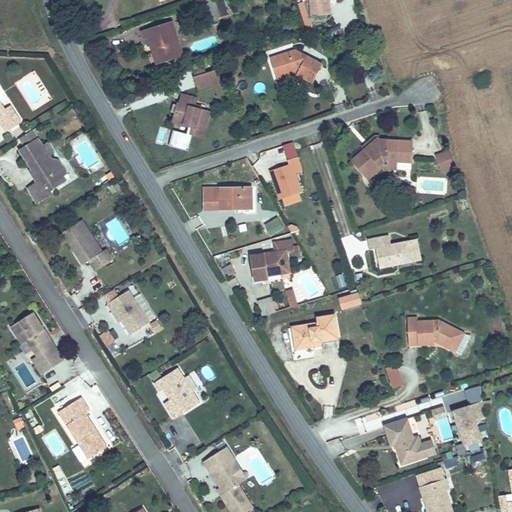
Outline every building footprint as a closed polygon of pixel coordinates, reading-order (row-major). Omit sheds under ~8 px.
[(208,1),(194,5),(202,28),(216,24),(209,0),(208,1)] [(167,21),(140,29),(142,36),(145,36),(148,45),(150,44),(156,58),(168,54),(170,58),(178,55),(167,21)] [(271,59),(276,74),(292,69),(298,71),(296,77),(316,87),(325,67),(295,51),(289,53),(292,59),(282,62),(279,56),(271,59)] [(289,53),(279,56),(282,62),(292,59),(289,53)] [(292,69),(276,74),(279,82),(296,77),(298,71),(292,69)] [(220,74),(197,80),(202,94),(224,87),(220,74)] [(183,118),(176,115),(174,123),(194,129),(192,136),(204,140),(210,115),(197,111),(199,102),(184,98),(182,108),(185,109),(183,118)] [(0,123),(7,134),(22,123),(11,107),(6,111),(0,102),(0,123)] [(178,107),(176,115),(183,118),(185,109),(182,108),(178,107)] [(29,129),(18,136),(23,143),(34,136),(29,129)] [(34,136),(23,143),(18,146),(31,165),(34,163),(41,173),(33,178),(26,183),(34,195),(41,191),(45,197),(53,192),(52,190),(46,181),(53,176),(56,180),(60,177),(68,171),(48,141),(44,144),(36,134),(34,136)] [(402,158),(416,159),(417,143),(376,141),(353,162),(367,179),(383,164),(402,164),(402,158)] [(442,173),(456,167),(449,150),(435,155),(442,173)] [(296,172),(302,171),(299,159),(270,167),(281,207),(304,201),(296,172)] [(34,163),(31,165),(26,168),(33,178),(41,173),(34,163)] [(64,182),(60,177),(56,180),(53,176),(46,181),(52,190),(64,182)] [(250,182),(202,185),(203,207),(236,205),(237,203),(251,202),(250,182)] [(41,191),(34,195),(39,202),(45,197),(41,191)] [(279,218),(264,223),(268,236),(284,231),(279,218)] [(87,263),(93,259),(100,270),(117,258),(109,248),(106,250),(86,219),(66,232),(87,263)] [(235,232),(235,222),(227,222),(226,232),(235,232)] [(416,262),(411,242),(393,246),(390,237),(368,242),(370,250),(378,249),(384,269),(416,262)] [(419,240),(411,242),(416,262),(424,260),(419,240)] [(284,247),(250,252),(254,277),(264,276),(264,273),(288,268),(284,247)] [(336,276),(340,289),(347,287),(343,274),(336,276)] [(115,310),(119,308),(136,333),(153,321),(132,288),(110,302),(115,310)] [(289,307),(298,306),(295,289),(286,291),(289,307)] [(358,296),(340,302),(343,311),(361,305),(358,296)] [(20,340),(31,343),(39,355),(54,345),(33,313),(12,326),(20,340)] [(317,322),(293,326),(296,346),(314,344),(313,338),(319,337),(322,338),(337,335),(334,313),(316,316),(317,322)] [(442,342),(455,349),(463,330),(442,319),(421,319),(421,316),(410,316),(411,342),(436,342),(436,339),(442,338),(442,342)] [(151,324),(155,334),(163,330),(159,320),(151,324)] [(106,347),(116,342),(109,330),(99,336),(106,347)] [(463,330),(455,349),(461,352),(469,333),(463,330)] [(63,359),(54,345),(39,355),(32,359),(36,364),(45,358),(51,367),(63,359)] [(390,389),(403,387),(398,349),(385,351),(390,389)] [(51,367),(45,358),(36,364),(41,373),(51,367)] [(162,387),(165,385),(172,396),(168,398),(179,416),(205,400),(182,365),(157,382),(162,387)] [(209,365),(203,368),(208,381),(215,378),(209,365)] [(482,398),(481,388),(474,390),(476,400),(482,398)] [(91,459),(105,450),(93,431),(95,429),(85,413),(90,410),(82,398),(60,412),(91,459)] [(471,405),(452,412),(464,447),(483,441),(471,405)] [(473,406),(476,418),(482,417),(480,405),(473,406)] [(433,410),(443,441),(454,438),(443,406),(433,410)] [(427,429),(421,409),(407,414),(414,433),(420,431),(427,429)] [(438,447),(435,437),(424,441),(420,431),(414,433),(407,414),(386,421),(392,440),(396,439),(403,459),(427,451),(438,447)] [(16,430),(24,428),(20,417),(13,420),(16,430)] [(358,435),(366,431),(362,422),(354,426),(358,435)] [(341,439),(328,444),(333,458),(346,453),(341,439)] [(457,455),(465,454),(464,444),(456,445),(457,455)] [(227,465),(233,461),(224,448),(204,460),(224,491),(220,494),(231,511),(246,511),(252,508),(236,483),(238,482),(227,465)] [(444,461),(446,469),(458,465),(456,457),(444,461)] [(244,478),(233,461),(227,465),(238,482),(244,478)] [(453,511),(451,506),(446,490),(449,489),(445,479),(420,487),(428,511),(453,511)] [(511,511),(511,499),(508,500),(507,493),(499,494),(503,511),(511,511)] [(129,511),(148,511),(142,503),(129,511)]
